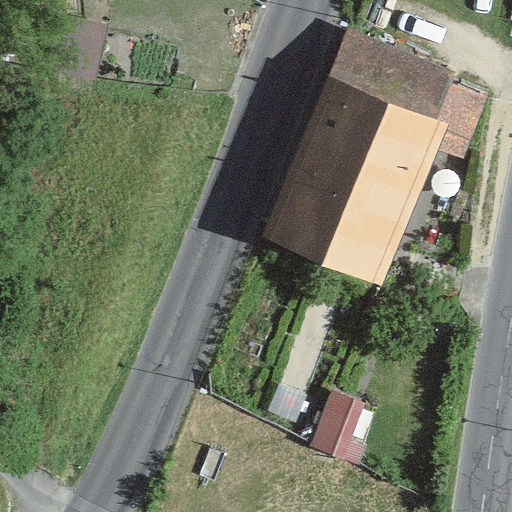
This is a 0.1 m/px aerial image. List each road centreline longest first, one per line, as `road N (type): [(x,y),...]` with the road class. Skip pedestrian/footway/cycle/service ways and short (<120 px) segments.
road 1 (secondary): [(311,0),(173,371),(105,511)]
road 2 (tertiary): [(491,511),(511,361)]
